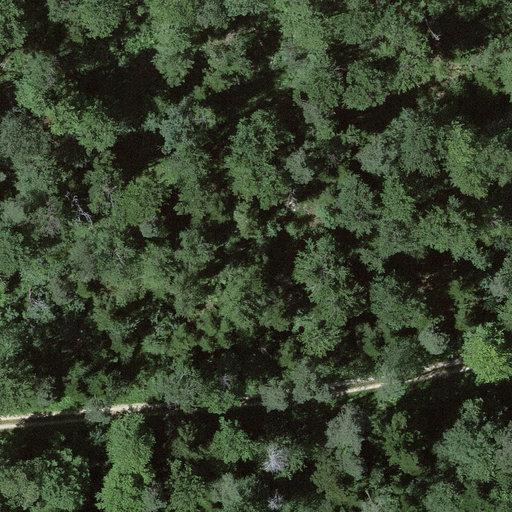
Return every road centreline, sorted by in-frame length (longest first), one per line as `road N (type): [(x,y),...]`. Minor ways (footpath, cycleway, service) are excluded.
road 1 (track): [(511,356),(322,391),(0,423)]
road 2 (track): [(0,296),(230,117),(348,0)]
